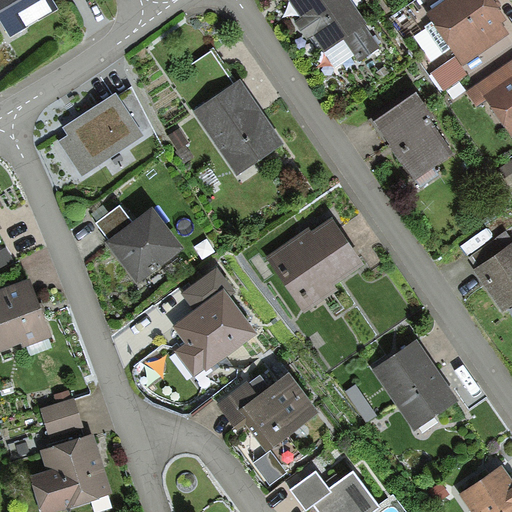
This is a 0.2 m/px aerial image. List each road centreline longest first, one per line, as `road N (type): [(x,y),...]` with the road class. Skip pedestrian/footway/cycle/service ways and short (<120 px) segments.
road 1 (residential): [(511,399),(238,0)]
road 2 (residential): [(5,117),(135,444)]
road 3 (residential): [(5,117),(154,15)]
road 4 (residential): [(135,444),(201,440),(261,511)]
